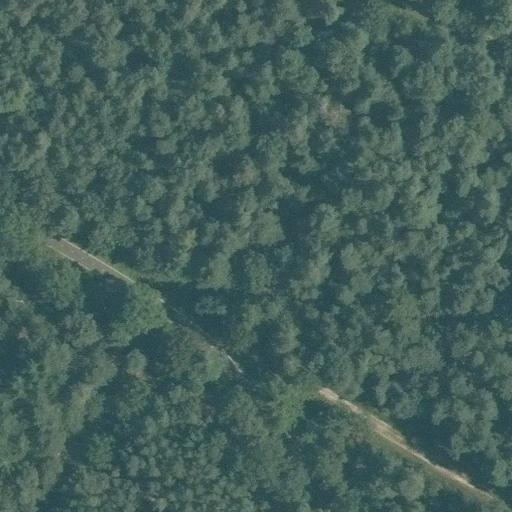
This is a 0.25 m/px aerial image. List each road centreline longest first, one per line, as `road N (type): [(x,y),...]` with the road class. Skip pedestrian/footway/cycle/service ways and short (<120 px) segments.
road 1 (unclassified): [(337,511),(211,348),(173,314),(0,210)]
road 2 (track): [(173,314),(511,506)]
road 3 (track): [(173,314),(43,511)]
